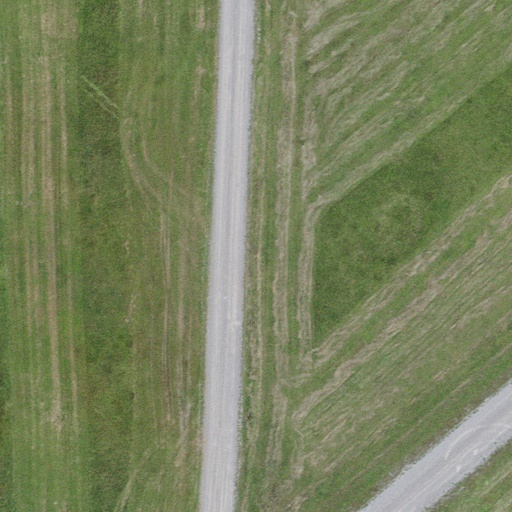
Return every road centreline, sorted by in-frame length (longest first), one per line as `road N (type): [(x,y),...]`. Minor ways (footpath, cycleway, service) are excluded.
road 1 (track): [(212,511),(231,0)]
road 2 (track): [(511,398),(377,511)]
